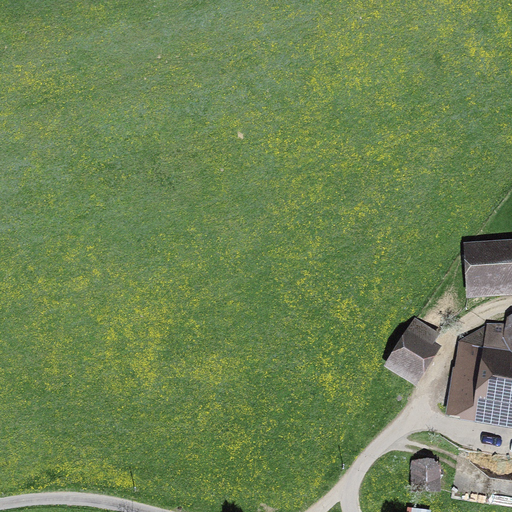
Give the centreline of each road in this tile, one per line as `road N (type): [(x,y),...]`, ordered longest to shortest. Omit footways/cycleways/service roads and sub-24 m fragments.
road 1 (track): [(350,511),(349,482),(436,386)]
road 2 (unclassified): [(0,505),(111,502),(146,511)]
road 3 (track): [(511,304),(468,321),(436,386)]
